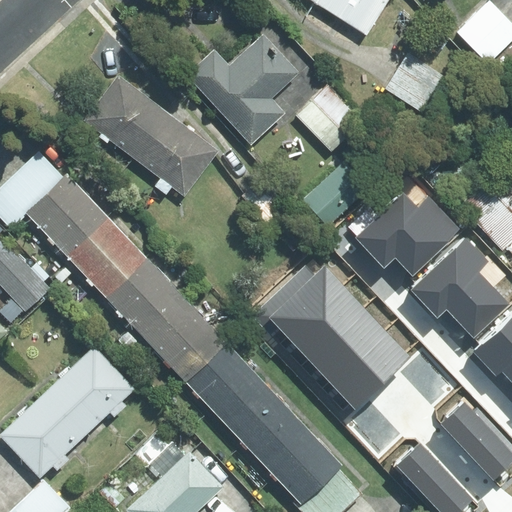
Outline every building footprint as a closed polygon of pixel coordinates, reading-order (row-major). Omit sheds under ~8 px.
[(317,0),(316,2),(366,34),(387,0),(317,0)] [(511,23),(490,1),(459,31),(490,62),(511,40),(511,23)] [(214,50),(187,75),(251,144),(284,113),(271,98),(298,73),(263,35),(229,66),(214,50)] [(408,54),(386,88),(422,111),(444,76),(408,54)] [(169,113),(119,75),(84,120),(101,133),(99,137),(107,143),(109,140),(134,158),(169,113)] [(297,115),(331,150),(362,120),(328,86),(297,115)] [(172,186),(185,195),(219,151),(169,113),(134,158),(161,179),(155,186),(166,194),(172,186)] [(26,214),(64,178),(39,151),(0,187),(0,216),(13,230),(28,215),(26,214)] [(371,183),(346,158),(304,199),(329,224),(371,183)] [(461,202),(503,249),(506,246),(511,240),(511,163),(508,160),(461,202)] [(108,218),(67,175),(64,178),(26,214),(28,215),(66,256),(108,218)] [(258,183),(243,196),(266,223),(281,210),(258,183)] [(404,193),(356,238),(384,267),(395,257),(413,275),(460,230),(427,197),(417,207),(404,193)] [(108,218),(66,256),(105,297),(146,258),(108,218)] [(466,237),(411,290),(438,318),(446,310),(474,338),(509,304),(479,272),(489,262),(466,237)] [(0,284),(25,311),(48,289),(0,238),(0,284)] [(146,258),(105,297),(148,343),(189,304),(146,258)] [(254,315),(279,342),(343,284),(325,265),(322,268),(314,260),(254,315)] [(365,307),(343,284),(279,342),(301,367),(365,307)] [(189,304),(148,343),(176,372),(217,333),(189,304)] [(385,330),(365,307),(301,367),(322,388),(385,330)] [(511,381),(511,380),(511,316),(474,352),(496,376),(502,370),(511,381)] [(405,351),(385,330),(322,388),(343,410),(405,351)] [(188,377),(238,429),(276,392),(226,340),(188,377)] [(95,346),(49,389),(89,431),(110,412),(114,417),(126,405),(122,401),(135,389),(95,346)] [(64,455),(89,431),(49,389),(0,434),(0,436),(40,478),(53,465),(58,469),(68,459),(64,455)] [(238,429),(271,463),(310,427),(276,392),(238,429)] [(511,452),(464,402),(442,423),(494,479),(511,461),(511,452)] [(337,464),(342,460),(310,427),(271,463),(304,497),(337,464)] [(196,511),(223,487),(190,452),(185,456),(173,443),(150,465),(162,478),(127,510),(128,511),(196,511)] [(440,511),(458,511),(472,499),(420,444),(396,466),(440,511)] [(307,511),(338,511),(362,490),(337,464),(304,497),(298,503),(307,511)] [(65,511),(70,508),(43,480),(9,511),(65,511)]
